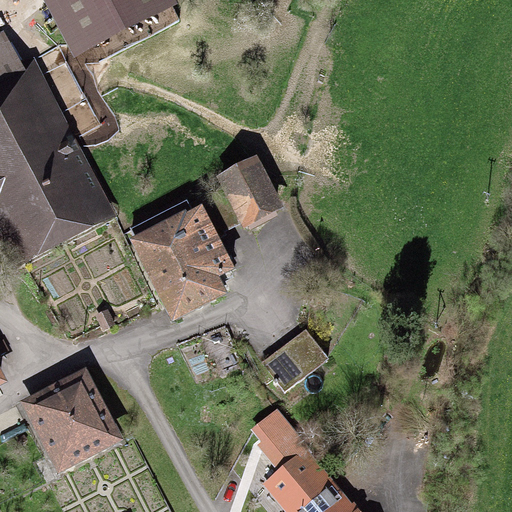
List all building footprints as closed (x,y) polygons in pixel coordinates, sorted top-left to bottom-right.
[(66,0),(90,45),(170,3),(168,0),(66,0)] [(0,212),(21,252),(108,206),(78,148),(63,155),(3,40),(0,41),(0,212)] [(244,224),(276,208),(253,164),(221,180),(244,224)] [(201,213),(194,217),(187,205),(132,232),(175,319),(220,296),(213,282),(231,273),(201,213)] [(307,335),(265,367),(268,372),(261,377),(267,385),(274,380),(285,394),(328,362),(307,335)] [(30,408),(61,467),(114,440),(83,381),(30,408)] [(288,511),(357,511),(277,412),(254,432),(285,470),(267,486),(288,511)]
